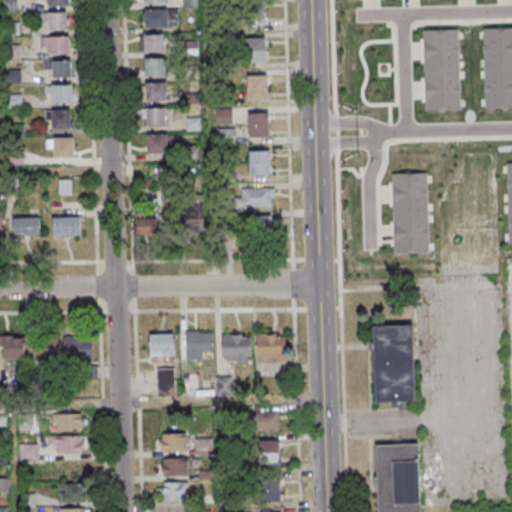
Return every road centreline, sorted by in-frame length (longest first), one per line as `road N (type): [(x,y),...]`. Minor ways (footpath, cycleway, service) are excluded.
road 1 (residential): [(122,511),(104,0)]
road 2 (tertiary): [(325,511),(309,0)]
road 3 (residential): [(318,285),(0,288)]
road 4 (residential): [(360,17),(511,12)]
road 5 (residential): [(375,133),(511,128)]
